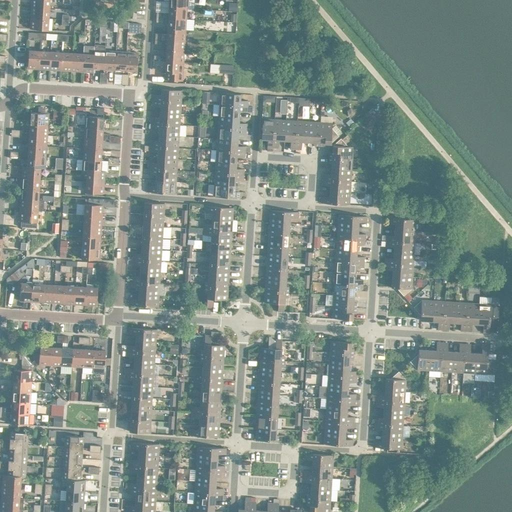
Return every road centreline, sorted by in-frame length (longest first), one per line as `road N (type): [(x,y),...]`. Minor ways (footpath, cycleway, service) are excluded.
road 1 (residential): [(294,442),(358,445),(366,327)]
road 2 (residential): [(497,335),(366,327)]
road 3 (residential): [(248,197),(121,190)]
road 4 (residential): [(240,319),(113,315)]
road 5 (residential): [(366,327),(240,319)]
road 6 (unclassified): [(121,190),(113,315)]
road 7 (residential): [(108,431),(233,439)]
road 8 (residential): [(366,327),(374,205)]
road 9 (residential): [(240,319),(248,197)]
road 10 (unclassified): [(7,81),(128,90)]
road 11 (residential): [(233,439),(240,319)]
